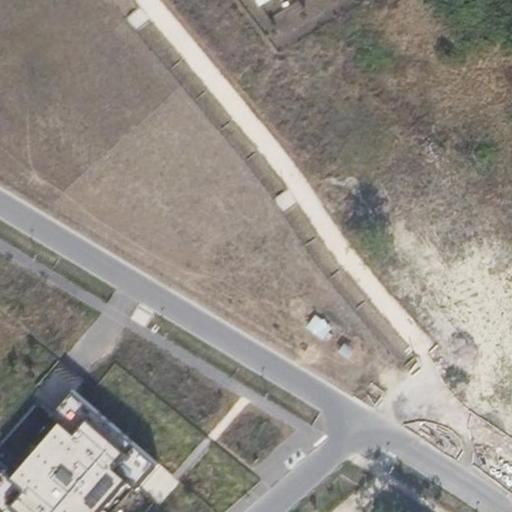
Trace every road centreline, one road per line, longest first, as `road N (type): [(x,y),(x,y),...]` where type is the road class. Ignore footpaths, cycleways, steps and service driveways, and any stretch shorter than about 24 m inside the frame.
road 1 (residential): [(0,207),(365,420)]
road 2 (unclassified): [(365,420),(493,511)]
road 3 (residential): [(269,511),(365,420)]
